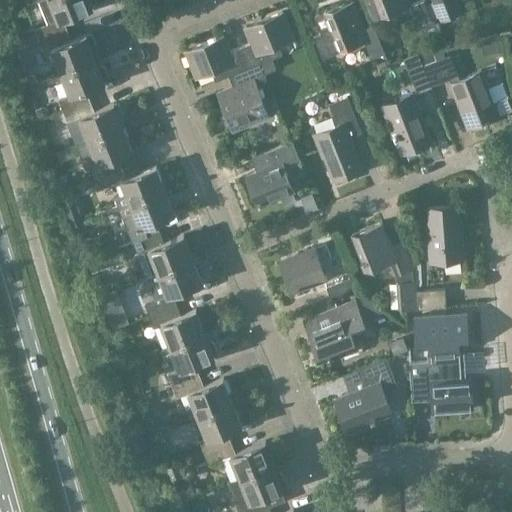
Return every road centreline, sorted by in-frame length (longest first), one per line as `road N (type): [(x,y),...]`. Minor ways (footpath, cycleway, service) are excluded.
road 1 (residential): [(510,264),(503,445),(336,465),(318,453),(240,248)]
road 2 (residential): [(240,248),(471,158),(484,172),(510,264)]
road 3 (primary): [(75,511),(0,243)]
road 4 (residential): [(240,248),(161,43)]
